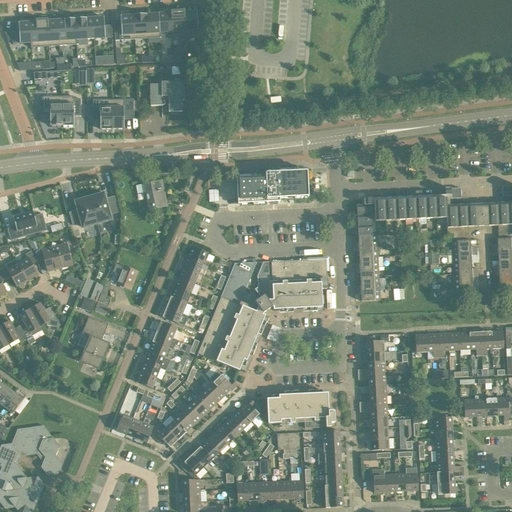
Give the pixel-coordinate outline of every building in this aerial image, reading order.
[(197,19),(197,11),(184,12),(185,36),(198,36),(198,31),(204,30),(204,18),(197,19)] [(185,36),(184,12),(171,13),(172,32),(172,37),(185,36)] [(172,32),(171,13),(158,14),(160,33),(172,32)] [(160,33),(158,14),(146,15),(147,39),(160,38),(160,33)] [(134,40),(133,15),(120,16),(121,24),(114,24),(115,41),(134,40)] [(147,39),(146,15),(133,15),(134,40),(147,39)] [(104,17),(86,18),(86,29),(93,29),(94,39),(112,38),(111,26),(104,26),(104,17)] [(86,29),(86,18),(75,19),(76,40),(77,40),(94,39),(93,29),(86,29)] [(76,40),(75,19),(64,20),(65,30),(58,31),(59,46),(77,45),(77,40),(76,40)] [(65,30),(64,20),(47,21),(49,47),(59,46),(58,31),(65,30)] [(49,47),(47,21),(36,22),(37,32),(30,33),(31,43),(30,43),(31,48),(49,47)] [(37,32),(36,22),(18,23),(19,32),(12,32),(13,44),(30,43),(31,43),(30,33),(37,32)] [(95,69),(79,70),(79,84),(96,83),(95,69)] [(182,101),(184,101),(184,83),(161,83),(161,85),(150,86),(150,107),(162,107),(163,106),(165,105),(165,104),(165,102),(169,102),(169,113),(183,113),(182,101)] [(62,126),(61,97),(43,97),(43,114),(50,114),(50,126),(62,126)] [(73,97),(61,97),(62,126),(74,126),(74,113),(80,113),(80,99),(73,99),(73,97)] [(112,129),(112,100),(93,100),(93,117),(100,117),(100,129),(112,129)] [(134,117),(133,100),(112,100),(112,129),(124,129),(124,117),(134,117)] [(273,120),(282,119),(282,111),(272,112),(273,120)] [(280,199),(309,197),(307,172),(266,174),(266,177),(237,178),(238,204),(280,202),(280,199)] [(162,181),(144,185),(136,187),(138,194),(146,193),(149,211),(167,207),(162,181)] [(511,186),(502,187),(502,196),(511,195),(511,186)] [(461,198),(460,189),(445,189),(445,196),(445,199),(461,198)] [(118,213),(114,197),(105,199),(104,194),(97,195),(97,194),(90,196),(91,197),(89,198),(97,224),(111,220),(110,215),(118,213)] [(97,224),(89,198),(88,198),(87,197),(81,198),(81,200),(75,202),(77,211),(69,213),(73,226),(81,224),(82,228),(97,224)] [(375,222),(437,219),(446,219),(446,209),(447,209),(446,199),(445,199),(374,202),(375,222)] [(372,235),(372,229),(371,200),(364,200),(365,205),(357,206),(358,236),(372,235)] [(511,205),(487,207),(482,207),(447,209),(446,209),(446,219),(448,242),(452,242),(469,241),(468,228),(483,227),(487,227),(498,226),(498,239),(511,238),(511,205)] [(15,227),(8,229),(11,241),(46,231),(42,214),(34,216),(33,212),(32,212),(32,213),(13,218),(13,217),(15,227)] [(61,224),(50,227),(52,233),(63,230),(61,224)] [(377,235),(372,235),(358,236),(358,243),(353,244),(353,247),(377,246),(377,235)] [(492,247),(492,251),(511,250),(511,238),(498,239),(497,240),(497,247),(492,247)] [(432,241),(425,242),(425,246),(427,246),(427,254),(428,254),(430,254),(433,254),(432,241)] [(470,241),(469,241),(452,242),(452,250),(446,251),(446,253),(476,252),(476,248),(471,248),(470,241)] [(47,272),(73,265),(67,244),(42,251),(47,272)] [(40,251),(36,245),(32,248),(36,254),(40,251)] [(359,252),(359,258),(378,257),(377,246),(353,247),(353,252),(359,252)] [(191,247),(187,258),(203,264),(207,254),(191,247)] [(498,255),(498,262),(511,261),(511,250),(492,251),(492,255),(498,255)] [(17,264),(27,281),(38,275),(32,265),(37,262),(31,251),(25,255),(27,258),(17,264)] [(476,252),(446,253),(446,256),(446,264),(453,264),(471,263),(471,256),(477,256),(476,252)] [(354,269),(378,268),(378,257),(359,258),(360,265),(354,265),(354,269)] [(187,258),(183,268),(199,274),(203,264),(187,258)] [(263,314),(272,307),(272,311),(323,308),(322,290),(327,289),(328,288),(326,260),(263,263),(257,277),(258,288),(255,290),(261,299),(258,300),(252,292),(249,294),(245,292),(257,263),(235,264),(198,354),(239,371),(240,371),(245,373),(251,357),(252,357),(257,345),(256,344),(260,335),(261,335),(266,322),(263,321),(265,316),(263,315),(263,314)] [(493,268),(493,273),(511,271),(511,261),(498,262),(498,268),(493,268)] [(472,269),(471,263),(453,264),(453,275),(477,273),(477,269),(472,269)] [(0,268),(0,269),(6,280),(11,277),(17,287),(27,281),(17,264),(7,269),(5,266),(0,268)] [(138,273),(124,267),(124,268),(116,264),(113,272),(121,276),(117,285),(131,290),(138,273)] [(183,268),(179,278),(195,284),(199,274),(183,268)] [(379,279),(378,268),(354,269),(354,273),(360,273),(360,280),(379,279)] [(499,276),(499,283),(511,282),(511,271),(493,273),(493,277),(499,276)] [(453,275),(454,286),(472,285),(472,278),(478,277),(477,273),(453,275)] [(179,278),(175,288),(191,294),(195,284),(179,278)] [(87,279),(80,295),(87,298),(93,282),(87,279)] [(355,287),(355,291),(379,290),(379,279),(360,280),(361,286),(355,287)] [(105,299),(111,283),(106,281),(94,313),(104,317),(111,301),(105,299)] [(511,293),(511,282),(499,283),(500,290),(494,290),(494,295),(511,293)] [(103,285),(97,283),(90,299),(97,302),(103,285)] [(473,291),(472,285),(454,286),(454,296),(479,295),(478,291),(473,291)] [(175,288),(171,298),(187,304),(191,294),(175,288)] [(380,301),(379,290),(355,291),(355,295),(361,295),(361,302),(380,301)] [(96,302),(85,298),(80,309),(91,313),(96,302)] [(171,298),(167,308),(183,314),(187,304),(171,298)] [(30,309),(42,330),(40,326),(45,323),(47,325),(56,327),(60,325),(49,307),(44,310),(40,303),(30,309)] [(178,324),(183,314),(167,308),(162,318),(178,324)] [(19,326),(26,339),(30,345),(35,341),(32,336),(42,330),(30,309),(20,315),(24,323),(19,326)] [(96,367),(99,358),(100,358),(106,345),(99,342),(106,324),(87,316),(80,332),(93,337),(92,339),(88,349),(84,347),(78,360),(89,365),(90,364),(96,367)] [(0,326),(0,329),(9,344),(18,339),(21,342),(26,339),(19,326),(13,329),(9,321),(0,326)] [(161,322),(157,332),(173,339),(177,328),(161,322)] [(273,324),(267,338),(277,342),(282,328),(273,324)] [(0,354),(1,354),(0,352),(0,349),(9,344),(0,329),(0,354)] [(157,332),(153,342),(169,349),(173,350),(177,340),(173,339),(157,332)] [(480,333),(482,357),(487,356),(487,350),(492,349),(491,332),(480,333)] [(502,332),(491,332),(492,349),(503,349),(502,332)] [(459,334),(460,351),(470,350),(470,333),(459,334)] [(470,333),(470,350),(476,350),(476,357),(482,357),(480,333),(470,333)] [(449,351),(448,334),(437,335),(438,359),(444,358),(443,352),(449,351)] [(460,351),(459,334),(448,334),(449,351),(460,351)] [(427,353),(426,335),(415,336),(416,345),(411,345),(412,353),(427,353)] [(438,359),(437,335),(426,335),(427,353),(433,352),(433,359),(438,359)] [(367,354),(384,353),(384,342),(375,342),(374,338),(366,338),(367,354)] [(169,349),(153,342),(148,352),(164,359),(169,349)] [(148,352),(144,362),(160,369),(166,371),(170,361),(164,359),(148,352)] [(368,364),(385,364),(384,353),(367,354),(368,364)] [(160,369),(144,362),(140,372),(156,379),(160,369)] [(366,375),(385,374),(385,364),(368,364),(368,370),(365,370),(366,375)] [(152,389),(156,379),(140,372),(136,382),(152,389)] [(224,373),(221,376),(229,383),(231,381),(224,373)] [(369,386),(386,385),(385,374),(366,375),(366,380),(368,380),(369,386)] [(213,383),(225,396),(233,388),(234,389),(238,386),(232,380),(231,381),(229,383),(221,376),(213,383)] [(172,384),(175,387),(180,383),(177,379),(172,384)] [(205,391),(217,403),(225,396),(213,383),(205,391)] [(175,387),(172,384),(167,389),(170,392),(175,387)] [(369,397),(386,396),(386,385),(369,386),(369,397)] [(5,387),(0,393),(0,404),(3,407),(13,393),(5,387)] [(176,391),(180,395),(184,390),(181,387),(176,391)] [(175,400),(180,395),(176,391),(171,396),(175,400)] [(198,398),(210,411),(217,403),(205,391),(198,398)] [(15,411),(23,400),(24,398),(19,394),(17,396),(13,393),(3,407),(12,414),(15,411)] [(308,428),(317,428),(326,427),(326,428),(335,428),(334,413),(333,411),(329,412),(328,393),(273,396),(273,399),(267,399),(268,424),(281,424),(281,421),(304,420),(305,429),(308,428)] [(367,408),(387,407),(386,396),(369,397),(369,402),(367,402),(367,408)] [(465,418),(476,417),(475,396),(474,396),(475,400),(464,401),(465,418)] [(478,396),(475,396),(476,417),(487,417),(486,400),(478,400),(478,396)] [(23,400),(15,411),(19,414),(29,401),(24,398),(23,400)] [(195,411),(202,418),(210,411),(198,398),(190,406),(195,411)] [(239,410),(251,423),(259,415),(252,408),(255,404),(250,398),(246,402),(247,403),(239,410)] [(507,398),(497,399),(497,416),(503,416),(503,418),(508,417),(507,398)] [(497,399),(486,400),(487,417),(497,416),(497,399)] [(182,413),(194,426),(202,418),(195,411),(190,406),(182,413)] [(370,418),(387,417),(387,407),(367,408),(367,413),(370,412),(370,418)] [(231,418),(243,430),(251,423),(239,410),(231,418)] [(174,421),(186,433),(194,426),(182,413),(174,421)] [(116,431),(127,435),(133,419),(123,415),(116,431)] [(166,428),(178,440),(186,433),(174,421),(171,417),(167,421),(170,424),(169,426),(166,428)] [(371,429),(388,428),(387,417),(370,418),(371,429)] [(223,425),(235,438),(243,430),(231,418),(223,425)] [(435,430),(452,429),(451,418),(434,419),(435,430)] [(143,423),(133,419),(127,435),(137,439),(143,423)] [(154,427),(143,423),(137,439),(147,443),(154,427)] [(216,433),(228,445),(235,438),(223,425),(216,433)] [(60,447),(53,439),(44,426),(18,430),(12,444),(1,446),(0,448),(0,503),(4,509),(15,508),(17,511),(32,511),(44,486),(37,477),(27,478),(15,462),(19,453),(33,451),(43,463),(41,468),(47,476),(58,475),(62,465),(56,457),(60,447)] [(178,440),(166,428),(155,439),(161,444),(164,441),(170,448),(178,441),(178,440)] [(371,440),(389,439),(388,428),(371,429),(371,440)] [(435,441),(453,440),(452,429),(435,430),(435,441)] [(323,443),(340,442),(339,431),(322,432),(323,443)] [(208,440),(220,453),(228,445),(216,433),(208,440)] [(278,451),(300,450),(299,433),(277,434),(278,451)] [(389,439),(371,440),(372,451),(389,450),(389,439)] [(200,447),(212,460),(220,453),(208,440),(200,447)] [(436,452),(453,451),(453,440),(435,441),(436,452)] [(258,446),(262,449),(266,444),(262,441),(258,446)] [(323,454),(340,453),(340,442),(323,443),(323,454)] [(266,450),(270,452),(274,447),(270,444),(266,450)] [(258,455),(262,449),(258,446),(254,452),(258,455)] [(192,455),(204,467),(212,460),(200,447),(192,455)] [(266,458),(270,452),(266,450),(262,455),(266,458)] [(436,462),(454,461),(453,451),(436,452),(436,462)] [(341,464),(340,453),(323,454),(318,454),(318,465),(324,465),(341,464)] [(204,467),(192,455),(184,463),(190,469),(187,472),(193,478),(204,467)] [(232,465),(227,460),(224,463),(228,468),(232,465)] [(259,462),(260,471),(269,470),(268,461),(259,462)] [(437,473),(457,472),(456,467),(454,467),(454,461),(436,462),(437,473)] [(324,476),(341,475),(341,464),(324,465),(324,476)] [(407,492),(406,474),(406,471),(395,471),(395,475),(396,492),(407,492)] [(437,484),(455,483),(454,477),(457,477),(457,472),(437,473),(437,484)] [(406,474),(407,492),(418,491),(417,474),(406,474)] [(325,486),(342,486),(341,475),(324,476),(325,486)] [(385,493),(384,475),(373,476),(374,493),(385,493)] [(396,492),(395,475),(384,475),(385,493),(396,492)] [(183,492),(200,491),(200,480),(182,481),(183,492)] [(291,482),(292,499),(303,498),(302,481),(291,482)] [(270,483),(270,500),(281,500),(280,482),(270,483)] [(292,499),(291,482),(280,482),(281,500),(292,499)] [(248,484),(249,501),(260,501),(259,483),(248,484)] [(259,483),(260,501),(270,500),(270,483),(259,483)] [(455,483),(437,484),(438,495),(455,494),(455,483)] [(249,501),(248,484),(237,484),(238,502),(249,501)] [(325,497),(342,496),(342,486),(325,486),(325,497)] [(183,503),(201,502),(200,491),(183,492),(183,503)] [(342,496),(325,497),(326,508),(343,508),(342,496)] [(201,511),(201,502),(183,503),(183,511),(201,511)]
